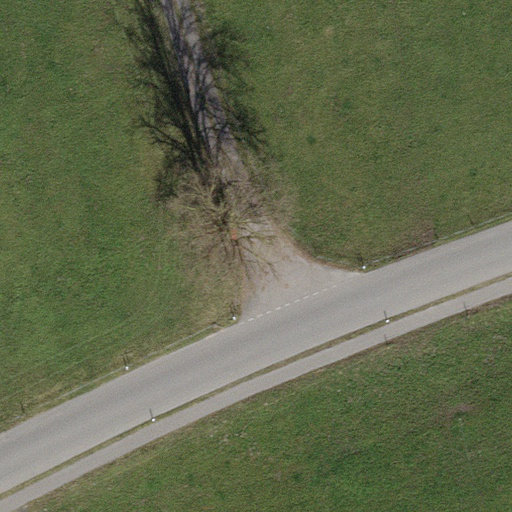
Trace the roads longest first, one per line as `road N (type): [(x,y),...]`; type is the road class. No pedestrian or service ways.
road 1 (tertiary): [(0,464),(294,330),(511,249)]
road 2 (track): [(294,330),(212,113),(182,0)]
